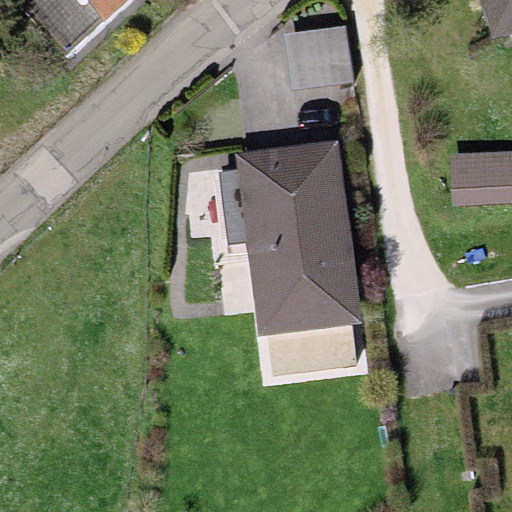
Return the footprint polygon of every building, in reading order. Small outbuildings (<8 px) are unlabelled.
[(15,0),(12,4),(85,74),(155,0),(15,0)] [(511,0),(479,0),(496,51),(511,45),(511,0)] [(352,27),(284,35),(290,97),(359,89),(352,27)] [(342,147),(242,159),(263,342),(363,330),(342,147)] [(511,155),(456,157),(458,210),(511,208),(511,155)]
